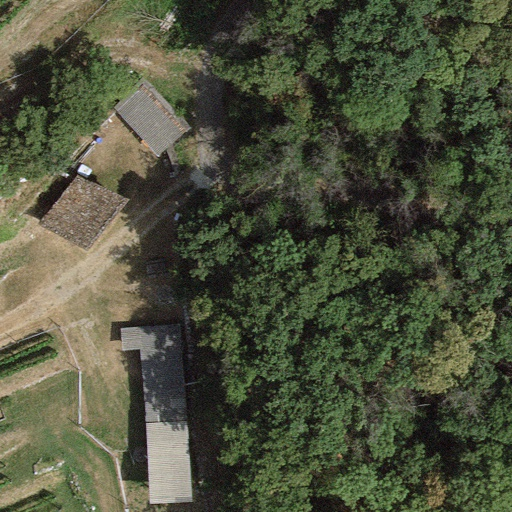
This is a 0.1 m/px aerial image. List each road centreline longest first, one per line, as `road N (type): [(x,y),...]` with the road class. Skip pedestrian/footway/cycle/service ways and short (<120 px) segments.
road 1 (track): [(268,0),(233,84),(231,164),(267,210),(324,250),(511,227)]
road 2 (track): [(231,164),(0,328)]
